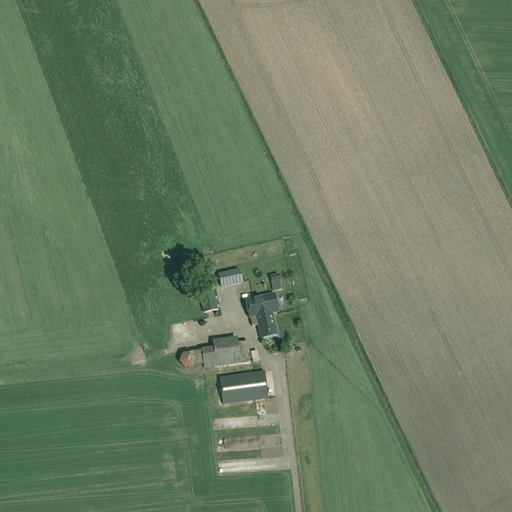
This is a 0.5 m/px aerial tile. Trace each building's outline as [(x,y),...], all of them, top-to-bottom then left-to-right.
[(219,289),(239,284),(239,283),(242,283),(239,272),(235,271),(216,276),(219,289)] [(277,274),(269,276),(270,282),(279,280),(277,274)] [(213,291),(200,294),(204,314),(217,311),(213,291)] [(274,294),(244,300),(249,319),(250,319),(252,327),(257,326),(260,339),(277,336),(272,315),(279,313),(274,294)] [(247,343),(238,345),(241,364),(250,363),(247,343)] [(213,348),(201,350),(201,351),(203,365),(204,369),(216,368),(213,348)] [(223,404),(268,399),(264,372),(219,378),(223,404)]
